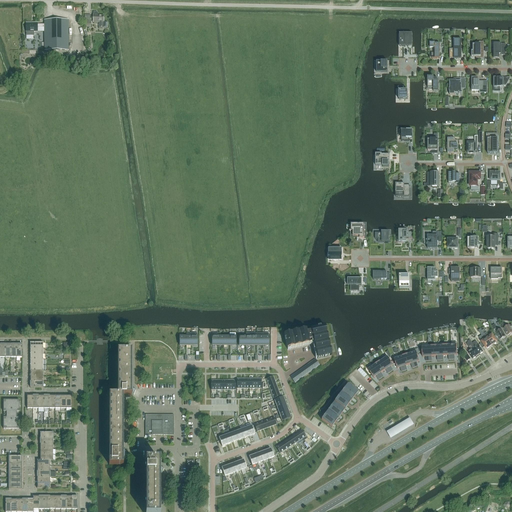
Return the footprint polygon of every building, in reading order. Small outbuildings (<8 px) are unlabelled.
[(93,12),(93,16),(93,23),(99,23),(98,28),(107,28),(107,22),(103,22),(103,16),(100,16),(97,13),(93,12)] [(44,47),(44,50),(68,50),(68,20),(44,21),(44,25),(44,28),(44,31),(44,35),(44,43),(44,47)] [(26,24),(26,32),(37,32),(37,31),(37,28),(44,28),(44,25),(37,25),(37,23),(26,24)] [(400,34),(400,47),(412,47),(412,34),(400,34)] [(450,49),(450,59),(454,59),(461,59),(462,59),(462,49),(461,49),(461,40),(454,40),(454,49),(450,49)] [(484,59),(484,42),(479,42),(479,45),(473,45),(473,51),(472,51),(472,57),(476,57),(476,59),(484,59)] [(430,43),(430,59),(440,59),(440,44),(435,44),(435,43),(430,43)] [(501,44),(494,44),(494,59),(499,59),(499,56),(501,56),(506,56),(506,44),(501,44)] [(388,73),(388,71),(388,62),(377,62),(377,71),(381,71),(381,73),(388,73)] [(428,88),(433,88),(433,92),(438,92),(438,80),(438,79),(434,79),(434,78),(428,78),(428,81),(428,88)] [(465,79),(461,79),(461,78),(460,78),(460,79),(454,79),(454,82),(450,82),(450,95),(455,95),(461,95),(461,97),(462,97),(462,87),(465,87),(465,79)] [(484,86),(484,81),(479,81),(477,81),(477,78),(472,78),(472,91),(479,91),(479,93),(484,93),(487,93),(487,86),(484,86)] [(494,78),(494,88),(503,88),(503,86),(506,86),(510,78),(507,78),(507,79),(501,79),(501,78),(494,78)] [(399,100),(408,100),(408,91),(399,91),(399,100)] [(412,137),(412,138),(412,130),(406,130),(401,130),(399,130),(399,134),(401,134),(401,141),(409,141),(409,137),(412,137)] [(431,151),(431,153),(432,153),(432,154),(438,154),(438,134),(434,134),(434,138),(428,138),(428,151),(431,151)] [(488,142),(488,154),(498,154),(498,134),(486,134),(486,142),(488,142)] [(467,153),(467,154),(473,154),(475,154),(475,151),(475,147),(478,147),(478,138),(475,138),(475,143),(467,143),(467,144),(468,144),(468,153),(467,153)] [(448,154),(458,154),(458,141),(455,141),(455,139),(448,139),(448,154)] [(390,155),(382,155),(382,154),(376,154),(376,166),(383,166),(383,167),(389,167),(389,161),(387,161),(387,160),(390,160),(390,155)] [(439,187),(439,181),(439,173),(431,173),(431,187),(439,187)] [(460,184),(460,174),(456,174),(456,173),(453,173),(449,173),(449,183),(456,183),(456,184),(460,184)] [(477,187),(477,181),(481,181),(481,173),(480,173),(480,174),(476,174),(476,173),(470,173),(470,183),(469,183),(469,184),(470,184),(472,187),(477,187)] [(500,173),(491,173),(491,181),(497,181),(497,185),(500,185),(500,190),(503,190),(503,183),(500,183),(500,181),(500,173)] [(410,197),(410,185),(404,185),(404,184),(396,184),(396,197),(404,197),(410,197)] [(357,241),(357,237),(360,237),(360,238),(364,238),(364,224),(351,224),(351,231),(350,231),(350,232),(351,232),(351,231),(353,231),(353,237),(357,237),(357,241)] [(399,230),(399,242),(402,242),(406,242),(406,239),(412,239),(412,232),(407,232),(407,233),(406,233),(406,230),(399,230)] [(382,233),(375,233),(375,239),(378,239),(378,243),(383,243),(383,242),(389,242),(389,231),(382,231),(382,233)] [(427,236),(427,241),(432,241),(432,244),(427,244),(428,249),(437,249),(437,236),(437,232),(433,232),(433,236),(427,236)] [(488,238),(488,249),(494,249),(494,246),(498,246),(498,242),(498,235),(492,235),(492,238),(490,238),(488,238)] [(474,238),(468,238),(468,249),(472,249),(474,249),(474,248),(478,248),(478,237),(474,237),(474,238)] [(451,249),(458,249),(458,239),(453,239),(453,238),(448,238),(448,239),(448,248),(451,248),(451,249)] [(329,249),(329,254),(330,254),(330,260),(338,260),(338,259),(341,259),(341,249),(329,249)] [(435,281),(435,278),(438,278),(438,271),(435,271),(435,268),(428,268),(428,281),(435,281)] [(451,269),(449,269),(449,275),(451,275),(451,282),(460,282),(460,268),(451,268),(451,269)] [(471,278),(481,278),(481,268),(474,268),(474,269),(470,269),(470,274),(471,274),(471,278)] [(502,278),(502,268),(501,268),(501,270),(496,270),(496,269),(491,269),(491,280),(498,279),(498,278),(502,278)] [(399,284),(399,287),(410,287),(410,275),(406,275),(406,276),(400,276),(400,275),(399,275),(399,276),(396,276),(396,284),(399,284)] [(348,279),(348,286),(351,286),(351,291),(359,291),(359,286),(362,286),(362,279),(348,279)] [(468,320),(465,322),(471,330),(474,328),(468,320)] [(504,324),(501,325),(503,328),(507,336),(509,334),(510,335),(511,333),(511,330),(510,327),(509,325),(505,327),(504,324)] [(329,356),(323,326),(311,329),(311,331),(307,332),(307,331),(284,336),(287,348),(314,342),(318,359),(329,356)] [(496,328),(494,330),(500,340),(505,337),(501,329),(498,331),(496,328)] [(486,333),(484,334),(491,345),(497,342),(492,335),(489,337),(486,333)] [(491,345),(484,334),(482,336),(484,340),(481,342),(486,349),(491,345)] [(470,340),(468,342),(471,346),(478,356),(478,355),(483,352),(478,345),(479,345),(476,341),(472,344),(470,340)] [(471,350),(468,352),(473,359),(477,356),(478,356),(471,346),(469,347),(471,350)] [(123,465),(123,458),(126,458),(126,455),(126,452),(123,452),(123,395),(132,395),(133,395),(135,393),(136,391),(133,389),(132,389),(132,351),(117,351),(117,395),(109,395),(109,465),(123,465)] [(416,352),(410,354),(415,367),(418,366),(417,362),(419,361),(416,352)] [(410,354),(405,355),(408,365),(411,364),(412,368),(415,367),(410,354)] [(405,355),(400,357),(404,371),(407,370),(406,366),(408,365),(405,355)] [(387,357),(382,360),(390,372),(393,370),(390,367),(393,365),(387,357)] [(400,357),(394,359),(397,369),(400,368),(401,372),(404,371),(400,357)] [(291,378),(295,383),(319,365),(316,360),(291,378)] [(382,360),(378,363),(383,372),(385,370),(388,374),(390,372),(382,360)] [(378,363),(373,366),(381,378),(383,377),(381,373),(383,372),(378,363)] [(373,366),(368,370),(373,378),(376,377),(378,380),(381,378),(373,366)] [(361,368),(358,371),(365,378),(368,375),(361,368)] [(344,389),(341,393),(351,401),(354,397),(358,392),(354,389),(355,387),(349,383),(348,385),(348,384),(344,389)] [(338,398),(334,402),(345,410),(348,405),(351,401),(341,393),(338,398)] [(283,397),(274,401),(276,406),(285,403),(283,398),(283,397)] [(3,401),(3,429),(19,429),(19,401),(3,401)] [(331,406),(328,411),(338,418),(342,414),(345,410),(334,402),(331,406)] [(285,403),(276,406),(278,411),(287,408),(285,403)] [(287,408),(278,411),(280,416),(289,413),(287,408)] [(325,415),(321,420),(332,427),(335,423),(338,418),(328,411),(325,415)] [(289,413),(280,416),(282,421),(291,418),(289,413)] [(151,435),(167,435),(167,432),(167,428),(167,425),(167,421),(163,421),(163,415),(159,415),(159,421),(156,421),(152,421),(151,421),(151,425),(151,428),(151,432),(151,435)] [(409,418),(386,432),(387,433),(390,438),(391,439),(414,425),(413,424),(410,419),(409,418)] [(249,437),(255,435),(251,426),(246,428),(249,437)] [(246,428),(240,430),(244,439),(249,437),(246,428)] [(240,430),(235,432),(238,441),(244,439),(240,430)] [(306,437),(302,430),(297,433),(301,440),(306,437)] [(235,432),(230,434),(233,443),(238,441),(235,432)] [(297,433),(293,436),(297,442),(301,440),(297,433)] [(230,434),(224,436),(227,445),(233,443),(230,434)] [(224,436),(219,438),(222,447),(227,445),(224,436)] [(293,445),(297,442),(293,436),(289,439),(293,445)] [(288,448),(293,445),(289,439),(284,442),(288,448)] [(280,445),(284,451),(288,448),(284,442),(280,445)] [(276,448),(280,454),(284,451),(280,445),(276,448)] [(271,449),(265,451),(268,460),(274,458),(271,449)] [(265,451),(260,453),(263,462),(268,460),(265,451)] [(260,453),(254,455),(257,464),(263,462),(260,453)] [(254,455),(249,457),(252,466),(257,464),(254,455)] [(243,460),(238,462),(241,471),(247,469),(243,460)] [(145,511),(159,511),(160,474),(162,474),(163,471),(164,469),(161,468),(160,468),(160,461),(146,461),(145,511)] [(238,462),(232,464),(236,473),(241,471),(238,462)] [(232,464),(227,466),(230,475),(236,473),(232,464)] [(227,466),(221,468),(224,475),(225,477),(230,475),(227,466)]
